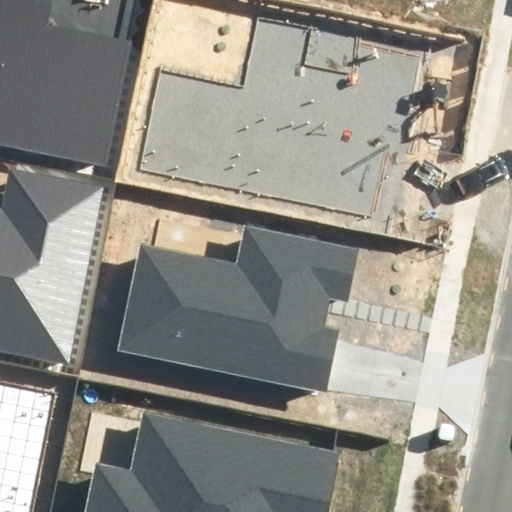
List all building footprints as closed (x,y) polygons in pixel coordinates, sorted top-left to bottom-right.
[(52,0),(0,0),(0,145),(107,168),(134,41),(48,23),(52,0)] [(311,27),(259,16),(243,90),(161,73),(141,167),(372,216),(385,152),(409,157),(414,133),(409,132),(426,53),(356,38),(349,72),(304,63),(311,27)] [(0,350),(68,364),(103,187),(10,168),(2,208),(0,207),(0,350)] [(347,301),(359,250),(245,226),(237,265),(141,245),(119,350),(328,394),(341,330),(325,327),(331,298),(347,301)] [(33,511),(57,392),(0,381),(0,511),(33,511)] [(328,511),(340,453),(144,414),(132,473),(97,465),(87,511),(328,511)]
